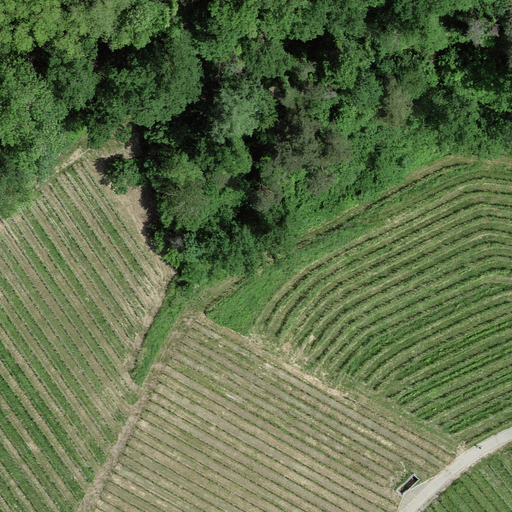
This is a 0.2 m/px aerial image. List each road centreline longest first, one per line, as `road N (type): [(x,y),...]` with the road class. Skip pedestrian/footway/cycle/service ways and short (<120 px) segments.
road 1 (track): [(0,212),(75,147),(165,107),(377,61),(447,33),(511,33)]
road 2 (track): [(511,433),(463,461),(407,511)]
